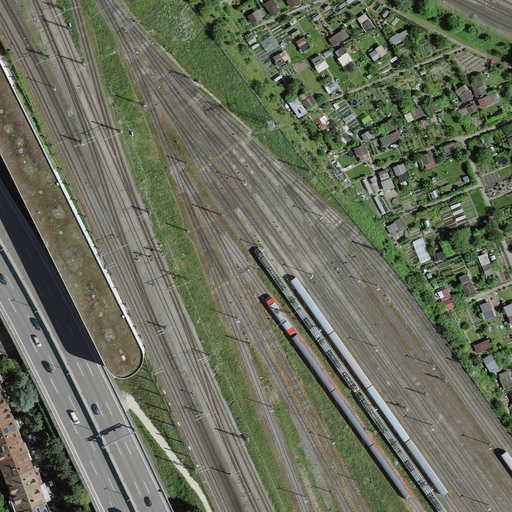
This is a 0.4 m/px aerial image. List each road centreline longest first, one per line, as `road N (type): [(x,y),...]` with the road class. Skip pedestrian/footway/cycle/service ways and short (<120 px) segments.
road 1 (primary): [(159,511),(0,203)]
road 2 (motorway): [(153,511),(12,231)]
road 3 (secondary): [(138,511),(0,241)]
road 4 (motorway): [(0,273),(119,511)]
road 5 (primary): [(25,337),(104,511)]
